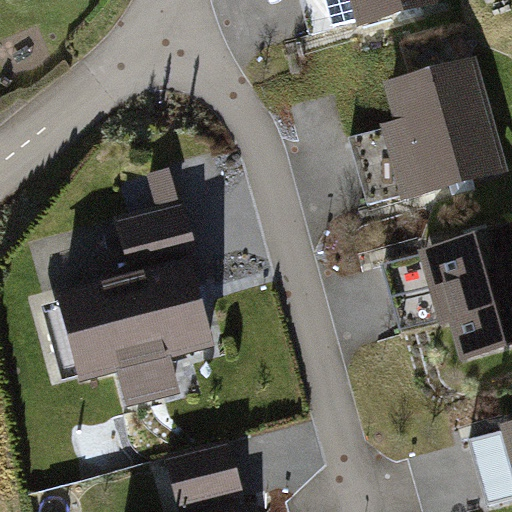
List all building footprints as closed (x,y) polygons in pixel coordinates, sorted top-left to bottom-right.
[(447,0),(446,0),(302,0),(312,34),(361,21),(361,23),(447,0)] [(504,172),(475,64),(388,87),(399,129),(352,142),(369,206),(418,193),(419,196),(504,172)] [(177,192),(171,169),(157,172),(164,196),(177,192)] [(136,284),(62,304),(83,381),(209,346),(188,268),(201,264),(185,206),(119,224),(136,284)] [(464,360),(511,347),(511,230),(436,251),(436,254),(387,267),(405,331),(452,318),(464,360)] [(511,431),(471,442),(488,507),(511,499),(511,431)] [(228,448),(170,464),(183,511),(241,494),(228,448)]
